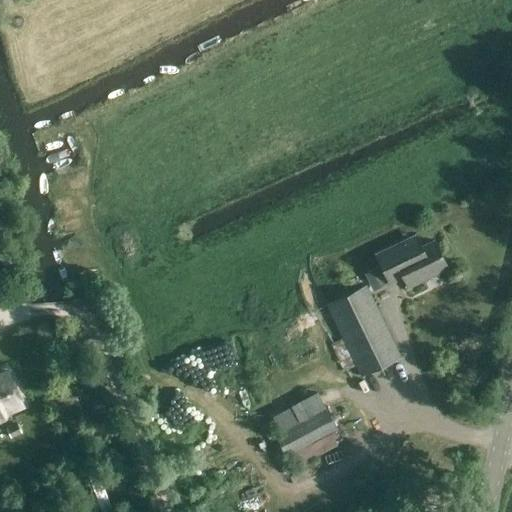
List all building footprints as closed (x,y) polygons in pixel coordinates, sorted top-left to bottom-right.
[(390,282),(403,276),(408,286),(448,267),(434,240),(415,249),(409,238),(376,253),(390,282)] [(401,357),(366,284),(327,303),(362,376),(401,357)] [(289,360),(303,358),(299,328),(284,331),(289,360)] [(0,416),(23,406),(8,371),(0,374),(0,416)] [(338,429),(319,396),(316,391),(290,405),(291,406),(272,415),(280,430),(274,434),(293,469),(337,446),(334,439),(338,437),(335,431),(338,429)] [(280,454),(261,463),(265,472),(284,464),(280,454)]
